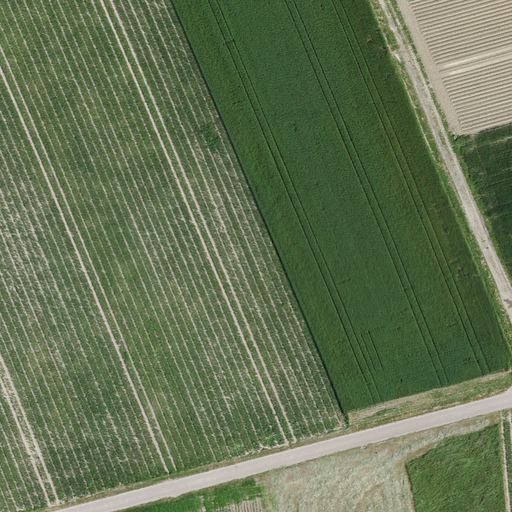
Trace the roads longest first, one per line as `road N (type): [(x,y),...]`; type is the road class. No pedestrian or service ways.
road 1 (unclassified): [(511,403),(94,511)]
road 2 (track): [(381,0),(511,314)]
